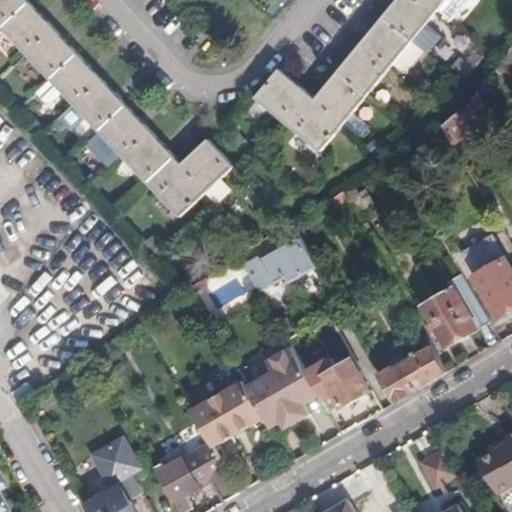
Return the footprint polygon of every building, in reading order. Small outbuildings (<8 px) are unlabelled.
[(39,7),(32,0),(0,0),(0,19),(13,33),(39,7)] [(405,0),(393,16),(422,39),(442,13),(424,0),(405,0)] [(424,0),(442,13),(452,0),(424,0)] [(64,33),(39,7),(13,33),(37,58),(64,33)] [(371,43),(400,66),(403,62),(422,39),(393,16),(371,43)] [(89,60),(64,33),(37,58),(60,83),(62,85),(89,60)] [(433,48),(422,39),(403,62),(415,72),(433,48)] [(349,71),(377,94),(393,74),(400,66),(371,43),(349,71)] [(113,85),(89,60),(62,85),(73,96),(86,110),(113,85)] [(267,99),(295,122),(319,92),(290,69),(267,99)] [(327,98),(356,121),(377,94),(349,71),(327,98)] [(495,90),(490,81),(485,88),(489,94),(495,90)] [(62,85),(60,83),(46,97),(56,108),(60,108),(73,96),(62,85)] [(136,110),(113,85),(86,110),(110,135),(136,110)] [(319,92),(295,122),(332,151),(356,121),(327,98),(319,92)] [(475,101),(446,123),(458,144),(489,125),(475,101)] [(159,135),(136,110),(110,135),(133,160),(159,135)] [(184,161),(159,135),(133,160),(158,186),(184,161)] [(218,144),(191,169),(217,195),(231,182),(244,170),(218,144)] [(191,169),(184,161),(158,186),(190,220),(217,195),(191,169)] [(231,182),(217,195),(225,204),(240,191),(231,182)] [(351,200),(345,191),(324,207),(328,214),(351,200)] [(372,191),(362,196),(371,212),(381,206),(372,191)] [(320,265),(304,238),(266,260),(278,283),(289,276),(293,281),(320,265)] [(511,262),(508,257),(479,275),(502,316),(511,310),(511,262)] [(491,319),(465,273),(451,281),(455,289),(426,306),(450,346),(481,328),(480,325),(491,319)] [(247,380),(251,386),(276,371),(270,361),(292,348),(288,341),(241,369),(247,380)] [(382,374),(399,402),(451,371),(435,344),(411,358),(407,353),(397,359),(400,364),(382,374)] [(276,371),(251,386),(266,411),(269,416),(275,427),(286,421),(289,428),(313,414),(307,403),(324,394),(302,356),(296,346),(292,348),(270,361),(276,371)] [(309,352),(302,356),(324,394),(335,413),(348,406),(349,409),(376,393),(357,360),(329,376),(335,385),(330,387),(309,352)] [(241,369),(189,399),(190,400),(195,410),(247,380),(241,369)] [(214,442),(217,447),(269,416),(266,411),(251,386),(247,380),(195,410),(214,442)] [(119,485),(90,503),(95,511),(141,511),(132,495),(144,487),(135,471),(145,466),(127,435),(97,453),(114,483),(117,482),(119,485)] [(511,444),(511,437),(495,447),(498,453),(511,444)] [(165,464),(160,467),(185,511),(189,511),(196,508),(188,495),(216,478),(229,501),(243,492),(217,447),(214,442),(168,469),(165,464)] [(511,444),(498,453),(486,461),(504,492),(511,486),(511,444)] [(463,474),(448,449),(426,462),(441,487),(463,474)] [(0,511),(7,511),(9,511),(1,498),(7,495),(0,482),(0,511)] [(331,511),(358,511),(352,500),(331,511)]
